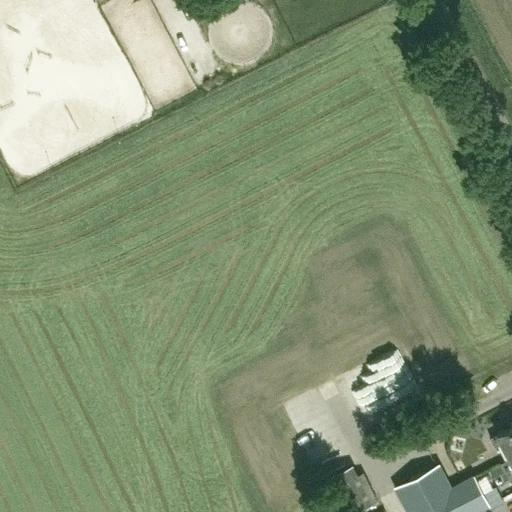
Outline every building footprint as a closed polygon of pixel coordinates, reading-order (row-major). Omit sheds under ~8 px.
[(511,425),(496,434),(489,437),(493,446),(500,442),(509,458),(509,459),(511,456),(511,425)] [(511,456),(509,459),(509,458),(499,463),(504,472),(511,467),(511,456)] [(463,511),(451,487),(439,464),(394,487),(407,511),(463,511)] [(357,511),(376,502),(362,474),(357,476),(351,466),(328,478),(345,511),(357,511)] [(473,475),(451,487),(463,511),(468,511),(465,505),(472,502),(466,491),(478,485),(473,475)] [(475,511),(488,505),(478,485),(466,491),(472,502),(465,505),(468,511),(475,511)]
